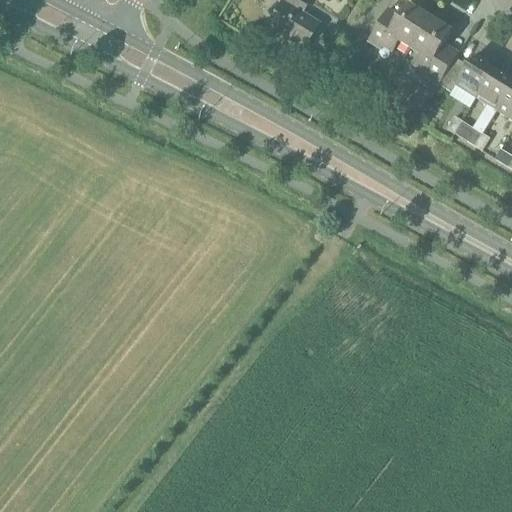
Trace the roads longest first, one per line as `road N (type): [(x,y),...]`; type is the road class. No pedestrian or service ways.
road 1 (secondary): [(86,51),(511,274)]
road 2 (secondary): [(511,254),(115,33)]
